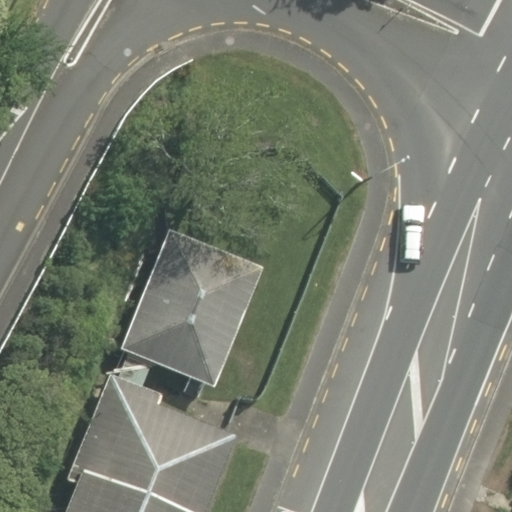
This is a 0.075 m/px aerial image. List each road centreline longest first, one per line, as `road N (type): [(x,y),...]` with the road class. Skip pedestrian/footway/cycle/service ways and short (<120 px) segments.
road 1 (secondary): [(372,511),(511,165)]
road 2 (residential): [(100,0),(0,184)]
road 3 (tertiary): [(511,64),(388,0)]
